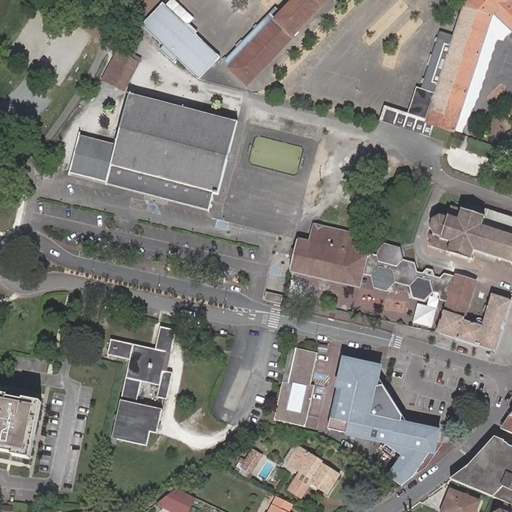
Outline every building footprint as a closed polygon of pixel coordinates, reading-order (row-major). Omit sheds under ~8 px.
[(296,0),(282,15),(276,8),(265,19),(258,27),(264,33),(271,26),(276,21),(292,37),(328,0),(296,0)] [(496,13),(508,0),(470,0),(465,6),(454,37),(448,35),(429,93),(421,90),(416,88),(407,116),(423,122),(419,134),(430,138),(434,125),(454,132),(492,17),(496,13)] [(511,29),(511,3),(508,0),(496,13),(511,29)] [(220,58),(163,4),(141,26),(162,46),(158,50),(172,63),(176,59),(198,81),(220,58)] [(246,85),(292,37),(276,21),(271,26),(264,33),(257,41),(230,69),(246,85)] [(224,63),(230,69),(257,41),(264,33),(258,27),(250,35),(224,63)] [(429,93),(448,35),(440,32),(421,90),(429,93)] [(109,70),(119,53),(115,51),(100,79),(107,83),(113,72),(109,70)] [(127,58),(119,53),(109,70),(113,72),(107,83),(121,91),(136,63),(139,58),(133,55),(130,60),(127,58)] [(142,193),(174,201),(175,196),(185,198),(184,203),(206,208),(206,211),(208,212),(213,193),(218,194),(235,119),(233,119),(232,120),(126,95),(113,147),(79,139),(80,136),(77,135),(66,178),(69,179),(70,176),(103,184),(102,187),(105,188),(106,185),(133,191),(134,187),(143,189),(142,193)] [(387,110),(383,122),(419,134),(423,122),(407,116),(387,110)] [(256,151),(291,159),(295,144),(260,135),(256,151)] [(511,218),(481,209),(479,214),(478,213),(477,215),(464,211),(465,209),(463,208),(462,210),(451,207),(448,217),(446,216),(446,218),(441,217),(441,215),(439,215),(438,217),(434,220),(432,218),(431,220),(433,221),(431,227),(429,227),(428,228),(431,228),(434,234),(432,235),(430,234),(429,238),(431,239),(429,245),(449,252),(449,253),(450,253),(450,255),(451,255),(451,254),(469,259),(468,261),(470,262),(471,260),(473,261),(474,259),(472,258),(474,252),(476,252),(477,251),(486,254),(486,255),(487,256),(488,254),(499,258),(498,260),(500,260),(500,259),(511,262),(511,263),(511,264),(511,218)] [(362,274),(366,257),(363,256),(364,251),(354,249),(357,235),(314,225),(310,243),(298,240),(290,271),(359,287),(362,274)] [(372,253),(368,257),(398,265),(400,258),(404,259),(402,248),(387,244),(380,251),(378,255),(372,253)] [(368,257),(366,257),(362,274),(372,277),(374,289),(387,292),(396,283),(410,287),(412,292),(412,290),(420,291),(429,270),(428,269),(424,274),(418,272),(417,265),(414,264),(415,262),(404,259),(400,258),(398,265),(368,257)] [(412,290),(412,292),(413,299),(425,303),(433,293),(439,294),(440,301),(447,303),(455,276),(446,273),(441,278),(436,276),(435,271),(429,270),(420,291),(412,290)] [(478,347),(479,346),(484,327),(482,326),(463,320),(477,281),(457,276),(457,277),(455,276),(447,303),(442,321),(440,320),(436,333),(456,339),(456,340),(478,347)] [(267,292),(265,300),(281,304),(283,296),(267,292)] [(505,321),(511,301),(493,294),(482,326),(484,327),(479,346),(495,351),(503,329),(504,329),(506,322),(505,321)] [(157,396),(165,398),(167,398),(170,387),(173,372),(168,370),(164,369),(168,351),(172,353),(176,337),(178,330),(162,327),(161,332),(157,348),(113,338),(109,354),(130,359),(112,437),(146,445),(149,431),(151,431),(157,433),(162,409),(161,409),(137,403),(142,381),(160,385),(157,396)] [(281,384),(281,388),(289,390),(286,402),(278,400),(274,420),(305,427),(315,386),(310,385),(312,377),(318,353),(296,348),(292,368),(289,383),(282,382),(281,384)] [(168,370),(172,353),(168,351),(164,369),(168,370)] [(409,425),(398,409),(395,411),(386,398),(389,396),(378,378),(380,368),(344,360),(344,361),(337,388),(328,429),(338,432),(353,435),(364,437),(382,441),(404,455),(397,464),(414,475),(419,469),(438,443),(441,431),(409,425)] [(289,390),(281,388),(278,400),(286,402),(289,390)] [(0,394),(0,450),(12,453),(12,456),(27,459),(38,402),(23,399),(22,402),(17,402),(15,401),(7,399),(8,396),(0,394)] [(398,409),(389,396),(386,398),(395,411),(398,409)] [(42,403),(38,402),(27,459),(31,460),(42,403)] [(511,415),(503,428),(502,429),(511,432),(511,415)] [(506,440),(496,436),(491,441),(488,444),(487,446),(489,447),(483,460),(476,457),(476,458),(511,473),(511,447),(508,446),(506,445),(505,444),(504,443),(506,440)] [(309,483),(329,494),(340,476),(320,464),(321,462),(293,446),(283,463),(302,474),(303,473),(308,476),(307,478),(311,480),(309,483)] [(487,446),(476,457),(483,460),(489,447),(487,446)] [(253,450),(246,460),(244,464),(239,471),(248,477),(262,456),(253,450)] [(511,473),(476,458),(468,465),(465,468),(471,471),(465,485),(494,497),(507,503),(511,504),(511,473)] [(397,464),(389,476),(403,484),(407,481),(415,476),(414,475),(397,464)] [(460,472),(451,478),(465,485),(471,471),(465,468),(464,469),(460,472)] [(309,486),(297,479),(290,490),(303,497),(309,486)] [(187,511),(195,498),(177,489),(157,504),(171,511),(187,511)] [(475,511),(479,502),(451,491),(448,499),(450,500),(445,511),(475,511)] [(289,511),(293,504),(277,495),(271,508),(279,511),(289,511)] [(511,511),(511,504),(507,503),(503,511),(499,510),(498,511),(511,511)]
